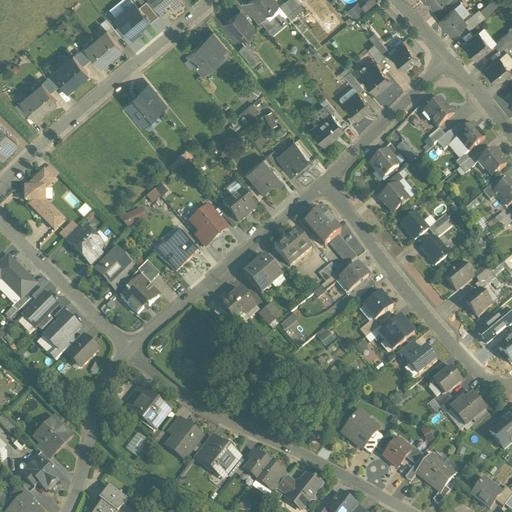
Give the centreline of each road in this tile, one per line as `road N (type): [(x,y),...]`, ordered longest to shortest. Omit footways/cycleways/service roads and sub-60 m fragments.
road 1 (residential): [(128,346),(199,409),(403,511)]
road 2 (residential): [(214,0),(0,186)]
road 3 (residential): [(325,183),(473,371),(511,385)]
road 4 (residential): [(325,183),(128,346)]
road 5 (residential): [(0,218),(128,346)]
road 6 (residential): [(128,346),(106,379),(68,511)]
road 7 (residential): [(449,60),(325,183)]
